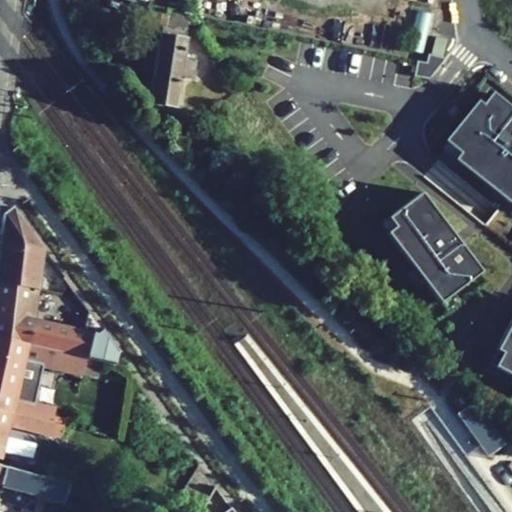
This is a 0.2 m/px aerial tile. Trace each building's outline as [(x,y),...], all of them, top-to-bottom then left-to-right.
[(141,5),(139,17),(145,18),(147,7),(141,5)] [(160,36),(158,36),(149,102),(174,105),(178,77),(191,79),(194,59),(181,57),(184,40),(182,40),(182,34),(185,35),(186,24),(187,21),(181,20),(182,12),(165,8),(165,11),(147,7),(145,18),(144,21),(162,25),(160,36)] [(186,24),(196,26),(197,22),(191,14),(182,12),(181,20),(187,21),(186,24)] [(214,61),(222,54),(203,29),(193,36),(214,61)] [(447,45),(436,43),(432,61),(443,63),(447,45)] [(225,84),(233,94),(245,83),(222,54),(214,61),(229,81),(225,84)] [(511,108),(492,92),(444,151),(511,206),(511,108)] [(480,273),(419,193),(378,224),(440,304),(480,273)] [(1,213),(0,220),(0,261),(39,266),(41,248),(12,207),(1,213)] [(0,261),(0,282),(32,288),(36,288),(39,266),(0,261)] [(40,267),(39,276),(49,277),(51,268),(40,267)] [(0,282),(0,298),(31,304),(32,288),(0,282)] [(0,298),(0,337),(26,343),(36,346),(86,357),(87,357),(93,334),(28,317),(31,304),(0,298)] [(511,316),(487,364),(511,377),(511,316)] [(26,343),(0,337),(0,408),(46,420),(50,406),(34,402),(42,367),(82,376),(86,357),(36,346),(26,343)] [(476,399),(455,414),(484,456),(505,442),(476,399)] [(0,408),(0,456),(10,423),(27,428),(27,431),(58,440),(62,424),(46,420),(0,408)] [(6,467),(0,486),(61,504),(64,496),(70,498),(75,486),(6,467)] [(180,489),(169,511),(195,511),(202,500),(180,489)] [(223,511),(208,489),(202,500),(195,511),(223,511)]
